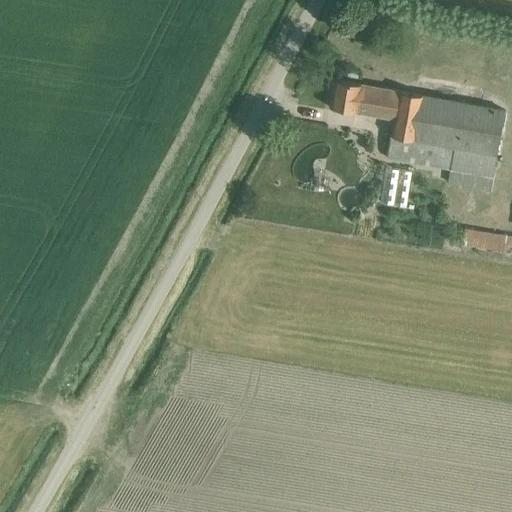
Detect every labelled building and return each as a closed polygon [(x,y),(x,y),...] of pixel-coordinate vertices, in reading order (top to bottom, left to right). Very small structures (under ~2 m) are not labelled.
[(505,109),(462,101),(332,78),(327,105),(393,118),(386,157),(450,169),(447,184),(490,191),(505,109)] [(303,184),(322,185),(323,161),(305,160),(303,184)] [(385,166),(380,202),(404,205),(409,169),(385,166)] [(511,202),(507,202),(503,225),(511,226),(511,202)] [(469,249),(495,251),(497,221),(471,219),(469,249)]
